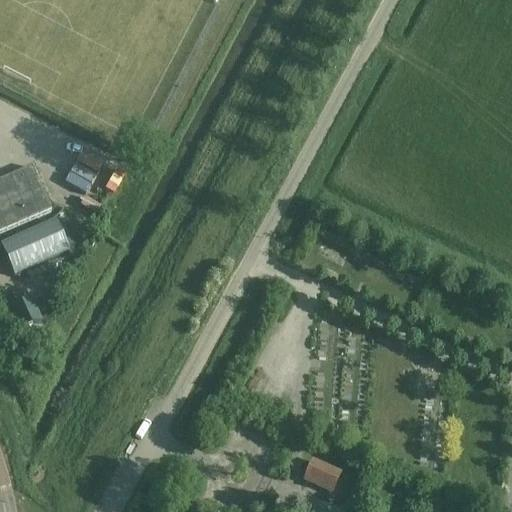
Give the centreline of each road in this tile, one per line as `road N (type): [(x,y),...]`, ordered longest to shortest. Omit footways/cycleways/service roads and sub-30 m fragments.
road 1 (unclassified): [(391,0),(180,383)]
road 2 (residential): [(109,511),(180,383)]
